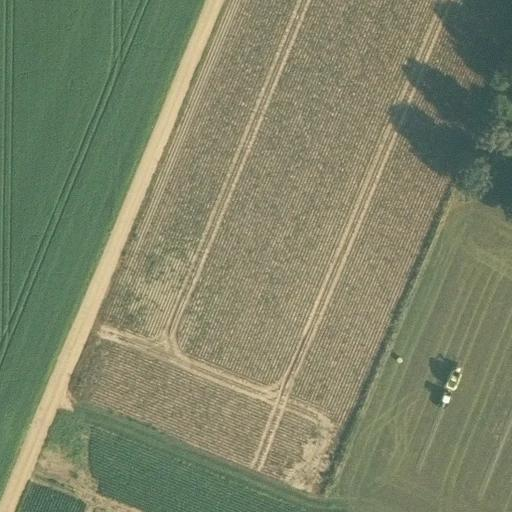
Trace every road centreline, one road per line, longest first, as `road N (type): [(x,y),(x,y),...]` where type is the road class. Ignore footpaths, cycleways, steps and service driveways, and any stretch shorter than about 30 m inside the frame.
road 1 (unclassified): [(7,511),(216,0)]
road 2 (track): [(53,397),(335,511)]
